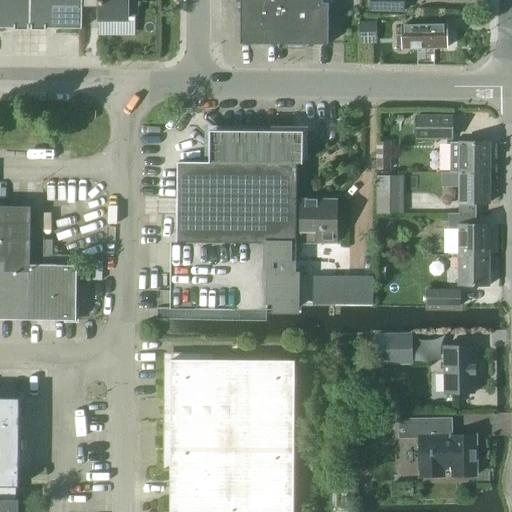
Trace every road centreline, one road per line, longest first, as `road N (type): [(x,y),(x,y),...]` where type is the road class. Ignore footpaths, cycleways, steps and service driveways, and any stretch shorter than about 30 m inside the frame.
road 1 (residential): [(195,82),(509,86)]
road 2 (unclassified): [(123,355),(124,83)]
road 3 (unknown): [(81,355),(56,511)]
road 4 (unclassified): [(122,511),(123,355)]
road 5 (unclassified): [(511,215),(509,86)]
road 6 (residential): [(0,82),(124,83)]
road 7 (unclassified): [(0,354),(123,355)]
